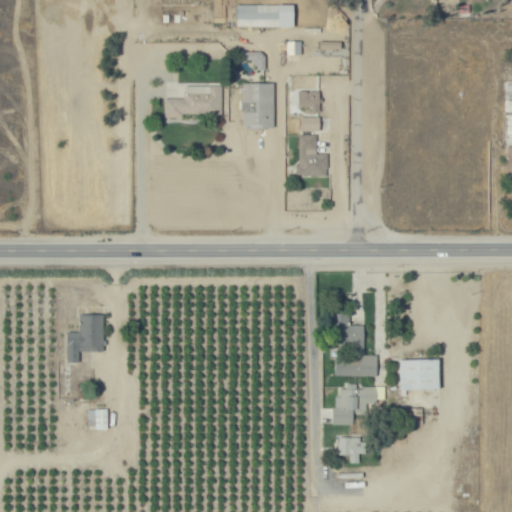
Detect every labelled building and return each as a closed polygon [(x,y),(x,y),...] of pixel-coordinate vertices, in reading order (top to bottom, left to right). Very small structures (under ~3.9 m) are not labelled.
[(276,0),(276,3),(280,3),(280,24),(238,25),(238,3),(267,3),(267,0),(276,0)] [(302,55),(288,55),(288,40),(302,40),(302,55)] [(266,56),(266,66),(259,66),(259,58),(243,58),(242,50),(259,50),(260,48),(267,55),(266,56)] [(511,99),(503,99),(503,58),(511,58),(511,99)] [(271,125),(240,125),(240,81),(270,80),(271,125)] [(185,121),(160,122),(160,98),(182,98),(182,86),(218,86),(219,118),(185,118),(185,121)] [(315,91),(315,93),(321,93),(321,110),(312,110),(312,102),(299,102),(299,91),(315,91)] [(321,131),(302,132),(301,117),(321,117),(321,131)] [(313,135),(314,153),(322,153),(325,153),(325,169),(322,169),(323,176),(297,176),(297,175),(292,175),(291,163),(297,163),(297,158),(295,158),(295,135),(313,135)] [(82,361),(68,361),(68,331),(81,331),(80,313),(103,312),(104,352),(81,352),(82,361)] [(343,313),(343,314),(351,314),(351,326),(366,326),(367,355),(377,354),(377,377),(336,377),(336,355),(349,355),(349,340),(340,340),(340,321),(332,321),(332,313),(343,313)] [(441,388),(401,388),(401,358),(441,358),(441,388)] [(356,384),(357,388),(362,388),(362,386),(377,386),(377,402),(367,402),(367,412),(354,412),(354,425),(334,425),(334,407),(336,407),(336,396),(339,396),(339,388),(348,388),(348,384),(356,384)] [(105,409),(86,410),(86,429),(106,428),(105,409)] [(361,437),(361,442),(368,442),(368,453),(360,453),(361,463),(351,463),(350,454),(337,454),(337,442),(340,442),(340,437),(361,437)]
